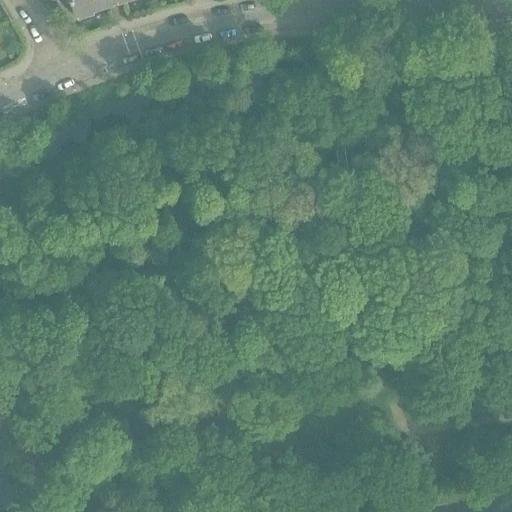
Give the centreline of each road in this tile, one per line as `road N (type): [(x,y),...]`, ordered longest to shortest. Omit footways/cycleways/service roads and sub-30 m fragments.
road 1 (residential): [(316,5),(179,30),(59,69)]
road 2 (residential): [(511,10),(316,5)]
